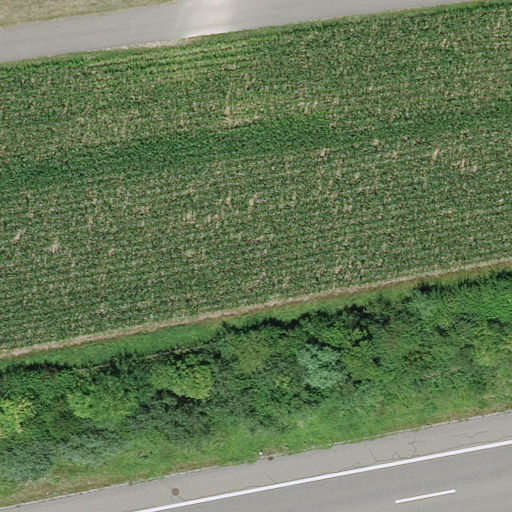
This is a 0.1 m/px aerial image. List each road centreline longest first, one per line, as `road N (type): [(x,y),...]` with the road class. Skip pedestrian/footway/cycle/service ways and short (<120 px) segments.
road 1 (unclassified): [(0,46),(361,0)]
road 2 (motorway): [(511,477),(324,511)]
